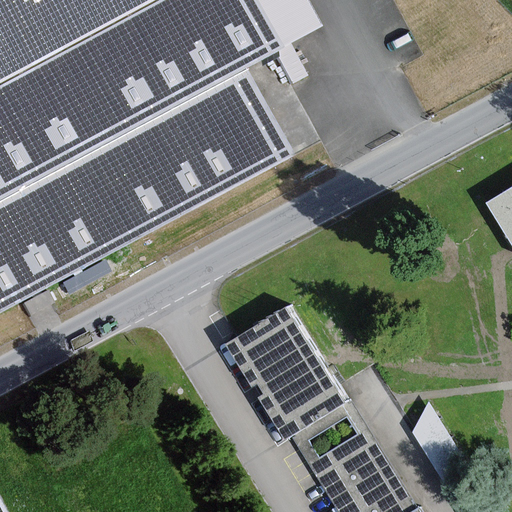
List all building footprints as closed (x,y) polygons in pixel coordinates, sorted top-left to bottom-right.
[(0,0),(0,302),(310,136),(283,86),(306,73),(293,48),(328,29),(312,0),(0,0)] [(511,182),(489,197),(511,232),(511,182)] [(234,342),(292,437),(296,435),(346,404),(288,309),(234,342)] [(343,511),(420,511),(352,401),(346,404),(296,435),(299,439),(343,511)] [(414,420),(443,464),(466,450),(436,405),(414,420)]
